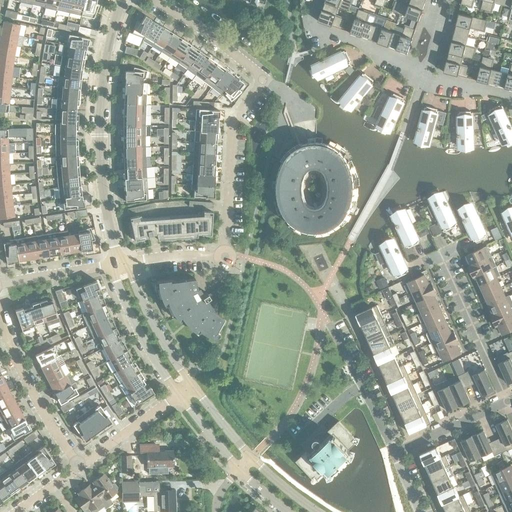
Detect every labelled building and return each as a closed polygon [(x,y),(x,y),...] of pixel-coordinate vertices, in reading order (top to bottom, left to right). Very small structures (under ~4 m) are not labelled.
[(45,0),(44,7),(56,10),(58,0),(45,0)] [(58,0),(56,10),(69,13),(71,0),(58,0)] [(81,16),(82,11),(84,0),(71,0),(69,13),(81,16)] [(84,0),(82,11),(86,12),(86,14),(94,18),(99,5),(95,3),(95,0),(84,0)] [(324,0),(324,2),(325,2),(338,7),(347,10),(351,0),(350,0),(324,0)] [(422,12),(421,12),(424,1),(420,0),(410,0),(408,6),(399,2),(395,12),(419,21),(422,12)] [(502,4),(503,0),(482,0),(480,9),(491,12),(493,2),(502,4)] [(511,0),(503,0),(502,4),(511,7),(509,16),(511,17),(511,0)] [(321,12),(317,21),(341,29),(344,19),(335,15),(338,7),(325,2),(322,12),(321,12)] [(369,38),(374,25),(365,22),(368,13),(358,9),(350,32),(359,36),(359,35),(369,38)] [(4,16),(16,19),(17,12),(5,10),(4,16)] [(454,33),(467,36),(470,27),(479,30),(482,19),(458,13),(456,22),(457,23),(454,33)] [(132,33),(144,38),(154,21),(150,19),(150,18),(145,15),(140,22),(137,20),(132,33)] [(388,46),(388,45),(393,32),(392,32),(396,23),(386,19),(383,29),(374,25),(369,38),(379,42),(379,43),(388,46)] [(3,21),(1,31),(18,34),(20,24),(3,21)] [(163,27),(154,21),(144,38),(142,41),(151,46),(163,27)] [(79,26),(77,33),(89,35),(90,29),(79,26)] [(402,35),(393,32),(388,45),(398,49),(398,50),(407,53),(415,30),(405,26),(402,35)] [(151,46),(160,52),(172,32),(163,27),(151,46)] [(0,34),(0,42),(15,45),(18,34),(1,31),(0,34)] [(160,52),(169,58),(181,38),(172,32),(160,52)] [(452,43),(450,43),(448,52),(449,53),(462,56),(472,58),(475,48),(465,46),(467,36),(454,33),(452,43)] [(65,40),(64,45),(86,49),(87,45),(89,38),(68,34),(67,40),(65,40)] [(177,63),(180,59),(190,44),(181,38),(169,58),(177,63)] [(0,42),(0,53),(14,56),(15,45),(0,42)] [(177,63),(186,69),(199,50),(190,44),(180,59),(177,63)] [(85,54),(86,49),(64,45),(62,55),(84,59),(85,54)] [(125,46),(124,53),(136,55),(137,49),(125,46)] [(186,69),(195,75),(208,57),(199,50),(186,69)] [(322,61),(317,63),(314,65),(315,67),(313,68),(313,69),(314,69),(315,70),(314,70),(315,70),(316,73),(316,74),(317,74),(317,75),(316,75),(317,76),(319,76),(320,78),(323,76),(324,76),(350,63),(349,62),(351,62),(346,51),(344,52),(344,51),(344,50),(324,60),(324,59),(322,61)] [(143,60),(147,53),(143,51),(139,57),(143,60)] [(0,64),(12,66),(14,56),(0,53),(0,64)] [(462,56),(449,53),(447,63),(445,62),(443,72),(467,78),(470,67),(460,65),(462,56)] [(62,55),(60,66),(82,69),(84,59),(62,55)] [(486,82),(496,84),(500,71),(491,69),(493,59),(483,56),(476,80),(485,83),(486,82)] [(152,65),(154,61),(148,57),(145,61),(152,65)] [(195,75),(203,81),(217,63),(208,57),(195,75)] [(161,65),(154,61),(152,65),(158,70),(161,65)] [(203,81),(212,88),(225,70),(217,63),(203,81)] [(0,75),(11,77),(12,66),(0,64),(0,75)] [(500,71),(496,84),(507,87),(506,88),(511,89),(511,64),(509,73),(500,71)] [(81,79),(82,69),(60,66),(59,76),(81,79)] [(125,77),(124,82),(142,83),(142,79),(145,79),(147,71),(133,67),(132,71),(124,71),(124,77),(125,77)] [(169,76),(171,72),(165,68),(162,72),(169,76)] [(212,88),(220,94),(234,76),(225,70),(212,88)] [(178,76),(171,72),(169,76),(176,80),(178,76)] [(363,73),(344,96),(341,99),(343,101),(342,102),(343,103),(343,102),(344,103),(344,104),(345,103),(347,106),(348,106),(349,107),(348,108),(349,108),(350,107),(352,108),(355,105),(358,101),(360,99),(374,82),(373,82),(372,82),(373,80),(364,73),(363,74),(363,73)] [(0,86),(10,87),(11,77),(0,75),(0,86)] [(59,76),(57,87),(80,89),(80,84),(81,79),(59,76)] [(237,79),(234,76),(220,94),(223,90),(227,93),(225,94),(231,101),(241,92),(238,89),(243,83),(238,78),(237,79)] [(146,83),(142,83),(124,82),(124,93),(146,94),(146,83)] [(0,96),(9,98),(10,87),(0,86),(0,96)] [(56,98),(79,99),(79,94),(80,89),(57,87),(56,98)] [(124,93),(123,103),(146,104),(146,94),(124,93)] [(387,130),(386,131),(387,131),(388,129),(390,130),(392,126),(392,127),(394,122),(395,122),(396,120),(395,119),(405,100),(404,99),(404,100),(403,99),(404,98),(393,93),(393,94),(392,94),(391,94),(379,120),(379,121),(377,124),(379,125),(379,127),(380,128),(381,127),(381,128),(382,127),(385,129),(385,130),(386,129),(387,130)] [(8,105),(9,98),(0,96),(0,110),(17,112),(18,106),(8,105)] [(56,108),(60,109),(76,109),(76,105),(78,105),(79,99),(56,98),(56,108)] [(123,114),(145,115),(146,104),(123,103),(123,114)] [(511,128),(510,125),(501,105),(500,106),(499,105),(489,110),(489,111),(488,111),(500,138),(502,142),(504,141),(505,143),(506,142),(507,141),(507,142),(507,141),(511,139),(511,140),(511,139),(511,138),(511,129),(511,128)] [(430,139),(438,111),(437,110),(437,111),(437,110),(437,109),(426,106),(425,107),(424,107),(419,128),(418,128),(417,130),(418,131),(416,135),(417,135),(416,139),(418,140),(417,142),(418,142),(419,141),(420,142),(424,143),(425,143),(426,143),(425,144),(426,144),(427,143),(429,143),(430,139)] [(75,114),(76,109),(60,109),(56,108),(55,119),(78,120),(78,114),(75,114)] [(196,109),(195,120),(218,121),(218,117),(219,110),(196,109)] [(461,146),(461,148),(462,148),(463,147),(463,148),(464,148),(464,147),(467,147),(467,148),(468,148),(468,147),(469,147),(469,148),(470,148),(470,146),(472,146),(472,142),(473,142),(472,112),(471,112),(471,113),(470,113),(470,111),(459,111),(459,113),(458,113),(457,113),(458,134),(458,137),(458,142),(459,146),(461,146)] [(123,114),(122,125),(145,125),(145,115),(123,114)] [(217,132),(218,121),(195,120),(194,131),(217,132)] [(55,135),(75,135),(75,130),(77,130),(78,124),(55,123),(55,135)] [(122,136),(145,136),(145,125),(122,125),(122,136)] [(0,143),(7,144),(7,137),(25,137),(25,140),(32,140),(32,128),(0,128),(0,143)] [(194,131),(194,142),(216,143),(217,132),(194,131)] [(55,135),(55,145),(77,145),(77,139),(75,139),(75,135),(55,135)] [(122,136),(122,147),(140,146),(145,146),(145,136),(122,136)] [(334,145),(334,147),(328,144),(329,143),(328,142),(328,144),(322,142),(322,141),(321,142),(315,142),(315,140),(315,142),(309,143),(309,141),(308,141),(308,143),(302,144),(302,143),(301,143),(303,148),(298,150),(296,151),(290,156),(291,156),(290,158),(289,158),(287,162),(282,160),(282,161),(283,161),(281,167),(279,167),(280,168),(278,173),(277,173),(277,174),(278,174),(277,180),(276,180),(277,181),(277,187),(275,187),(277,187),(277,193),(276,193),(276,194),(277,194),(278,200),(277,200),(277,201),(278,200),(280,206),(279,207),(280,207),(283,212),(281,213),(282,214),(283,213),(286,218),(285,219),(287,218),(291,223),(290,224),(291,223),(296,227),(295,228),(296,228),(296,227),(302,230),(301,231),(302,231),(302,230),(308,232),(308,233),(309,233),(309,232),(315,232),(315,234),(315,232),(321,232),(322,233),(322,232),(328,230),(328,231),(329,231),(328,230),(334,227),(334,228),(335,228),(334,227),(339,223),(340,224),(339,223),(343,218),(345,219),(344,218),(347,213),(348,214),(349,213),(347,212),(350,207),(351,207),(350,206),(352,200),(353,201),(353,200),(352,200),(353,194),(354,194),(355,193),(353,193),(353,187),(355,187),(353,187),(353,181),(355,180),(354,180),(353,180),(352,174),(353,174),(353,173),(352,173),(350,168),(351,167),(350,167),(347,162),(349,161),(348,160),(347,161),(344,156),(345,155),(343,156),(339,151),(341,150),(340,150),(339,151),(334,147),(335,146),(334,145)] [(216,154),(216,143),(194,142),(193,152),(216,154)] [(78,155),(77,145),(55,145),(55,156),(78,155)] [(145,157),(145,146),(140,146),(122,147),(123,157),(145,157)] [(193,152),(192,163),(215,165),(216,154),(193,152)] [(0,163),(8,163),(8,153),(0,153),(0,163)] [(55,156),(56,167),(78,165),(78,160),(78,155),(55,156)] [(123,157),(123,168),(141,167),(146,167),(145,157),(123,157)] [(0,174),(9,174),(8,163),(0,163),(0,174)] [(192,163),(192,174),(214,175),(215,165),(192,163)] [(57,177),(79,175),(79,170),(78,165),(56,167),(57,177)] [(146,178),(146,167),(141,167),(123,168),(124,179),(146,178)] [(9,174),(0,174),(0,185),(10,184),(9,174)] [(192,174),(191,185),(214,186),(214,175),(192,174)] [(80,180),(79,175),(57,177),(58,188),(80,185),(80,180)] [(124,179),(125,190),(142,189),(147,188),(146,178),(124,179)] [(10,184),(0,185),(0,196),(11,195),(10,184)] [(59,199),(64,198),(81,195),(81,190),(80,185),(58,188),(59,199)] [(213,191),(214,186),(191,185),(191,190),(193,190),(193,196),(214,197),(214,191),(213,191)] [(147,188),(142,189),(125,190),(125,194),(124,194),(125,201),(145,200),(145,193),(142,193),(142,189),(147,188)] [(456,226),(455,225),(456,224),(456,225),(457,224),(448,204),(447,202),(445,197),(444,197),(443,194),(441,194),(440,193),(439,193),(439,194),(438,194),(437,194),(437,195),(434,196),(433,196),(432,197),(432,196),(431,197),(432,198),(430,199),(432,203),(431,203),(444,230),(445,229),(445,231),(456,226)] [(11,195),(0,196),(0,207),(12,206),(12,200),(11,195)] [(81,195),(64,198),(65,202),(62,203),(63,209),(84,206),(83,200),(82,200),(81,195)] [(154,203),(127,209),(128,214),(155,208),(154,203)] [(463,208),(462,208),(462,207),(461,208),(462,210),(460,211),(461,214),(463,219),(464,222),(473,241),(474,241),(475,241),(475,242),(486,237),(485,236),(486,235),(486,236),(487,235),(474,208),(472,205),(470,206),(469,204),(468,204),(469,205),(468,206),(468,205),(467,205),(467,206),(464,207),(463,207),(463,208)] [(12,206),(0,207),(0,218),(14,216),(12,206)] [(503,214),(505,218),(511,233),(511,208),(511,209),(508,211),(507,210),(507,211),(506,212),(506,211),(505,211),(505,213),(503,214)] [(87,215),(86,209),(74,211),(75,216),(75,217),(87,215)] [(406,247),(407,247),(407,246),(408,248),(419,243),(418,242),(419,241),(419,242),(419,241),(410,221),(407,214),(405,211),(403,212),(402,210),(401,210),(402,211),(401,212),(400,211),(400,212),(397,213),(396,213),(396,214),(395,214),(395,213),(394,214),(395,216),(393,216),(394,220),(396,225),(397,228),(397,227),(406,247)] [(210,235),(212,212),(203,211),(202,216),(140,220),(139,216),(129,218),(134,240),(149,237),(148,236),(156,234),(157,239),(197,236),(197,234),(210,235)] [(431,228),(433,234),(441,230),(439,224),(431,228)] [(78,231),(81,250),(85,250),(92,249),(91,241),(95,240),(90,227),(78,231)] [(497,228),(492,230),(496,239),(501,237),(497,228)] [(67,231),(56,232),(60,254),(70,252),(67,235),(67,231)] [(77,234),(67,235),(70,252),(81,250),(78,231),(77,231),(78,233),(77,233),(77,234)] [(49,256),(60,254),(56,232),(45,234),(49,256)] [(429,233),(420,237),(421,240),(423,241),(431,237),(429,233)] [(45,234),(35,236),(38,258),(49,256),(45,234)] [(28,259),(38,258),(35,236),(24,238),(28,259)] [(24,238),(14,240),(17,261),(28,259),(24,238)] [(3,243),(6,263),(13,262),(17,261),(14,240),(9,240),(9,242),(3,243)] [(400,251),(399,249),(398,249),(396,244),(394,240),(392,241),(391,240),(390,240),(391,241),(390,241),(389,241),(386,243),(385,243),(384,244),(384,243),(383,243),(383,245),(381,246),(383,250),(383,251),(376,254),(380,263),(388,260),(395,277),(396,277),(396,276),(397,278),(408,273),(407,271),(408,271),(399,251),(400,251)] [(466,255),(471,265),(491,255),(487,246),(466,255)] [(473,277),(476,275),(475,275),(491,267),(487,258),(492,256),(491,255),(471,265),(473,270),(470,272),(473,277)] [(491,267),(475,275),(476,275),(480,284),(496,277),(491,267)] [(408,282),(412,291),(428,284),(424,274),(408,282)] [(193,329),(194,328),(197,330),(199,332),(202,334),(205,336),(207,338),(210,340),(211,336),(213,337),(212,336),(223,318),(216,313),(223,284),(208,294),(206,292),(202,295),(196,288),(194,277),(172,281),(172,279),(156,281),(156,282),(158,281),(162,300),(167,298),(176,316),(180,313),(193,329)] [(480,284),(484,294),(500,287),(496,277),(480,284)] [(82,300),(99,293),(97,289),(99,288),(96,280),(75,288),(78,296),(80,295),(82,300)] [(367,280),(362,281),(365,295),(370,293),(367,280)] [(433,295),(436,293),(431,283),(428,284),(412,291),(417,301),(433,294),(433,295)] [(484,294),(489,304),(505,297),(500,287),(484,294)] [(54,291),(59,302),(64,300),(60,289),(54,291)] [(82,300),(87,311),(87,312),(105,304),(102,297),(100,298),(99,293),(82,300)] [(417,301),(421,311),(437,304),(433,294),(417,301)] [(509,307),(505,297),(489,304),(493,314),(509,307)] [(39,302),(45,321),(47,325),(59,321),(51,299),(46,301),(46,299),(39,302)] [(32,306),(27,308),(33,325),(45,321),(39,302),(31,304),(32,306)] [(87,326),(108,317),(106,312),(108,311),(105,304),(87,312),(87,311),(82,313),(87,326)] [(442,314),(437,304),(421,311),(426,321),(442,314)] [(360,325),(360,324),(381,315),(376,305),(355,314),(360,325)] [(33,325),(27,308),(23,309),(22,307),(14,310),(22,331),(30,328),(29,326),(33,325)] [(498,324),(511,317),(511,312),(509,307),(493,314),(490,315),(495,326),(498,324)] [(66,320),(71,318),(68,311),(63,313),(66,320)] [(426,321),(430,331),(446,324),(442,314),(426,321)] [(360,324),(365,334),(385,325),(381,315),(360,324)] [(112,320),(110,321),(108,317),(87,326),(93,338),(97,336),(115,327),(112,320)] [(511,329),(511,317),(498,324),(503,334),(511,329)] [(66,320),(69,328),(74,325),(71,318),(66,320)] [(426,333),(430,343),(451,333),(446,324),(430,331),(426,333)] [(390,335),(385,325),(365,334),(369,344),(390,335)] [(103,348),(119,339),(117,335),(119,334),(115,327),(97,336),(103,348)] [(435,352),(455,343),(455,344),(459,342),(454,332),(451,333),(430,343),(435,352)] [(58,333),(50,337),(53,342),(60,339),(58,333)] [(394,344),(390,335),(369,344),(374,354),(390,346),(394,344)] [(77,346),(82,343),(79,336),(73,338),(77,346)] [(53,342),(50,337),(43,340),(46,346),(53,342)] [(109,359),(127,350),(123,343),(121,344),(119,339),(103,348),(109,359)] [(31,353),(42,348),(39,342),(28,347),(31,353)] [(86,350),(82,343),(77,346),(80,353),(86,350)] [(460,354),(455,344),(455,343),(435,352),(435,353),(440,351),(444,361),(460,354)] [(38,361),(40,365),(56,357),(54,353),(56,352),(53,346),(34,355),(37,361),(38,361)] [(378,364),(395,356),(394,355),(396,355),(394,350),(393,351),(390,346),(374,354),(373,354),(378,364)] [(116,371),(131,362),(129,357),(131,356),(127,350),(109,359),(116,371)] [(511,350),(507,353),(507,352),(495,357),(507,383),(511,381),(511,350)] [(378,364),(383,373),(399,366),(394,356),(395,356),(378,364)] [(45,374),(60,367),(55,358),(56,357),(40,365),(45,374)] [(79,368),(83,366),(80,359),(75,361),(79,368)] [(89,370),(95,367),(91,360),(86,363),(89,370)] [(134,366),(131,362),(116,371),(123,382),(140,371),(136,365),(134,366)] [(387,383),(408,374),(403,364),(399,366),(383,373),(387,383)] [(87,373),(83,366),(79,368),(83,375),(87,373)] [(65,376),(60,367),(45,374),(49,384),(65,376)] [(99,374),(95,367),(89,370),(93,377),(99,374)] [(471,369),(464,372),(470,385),(476,382),(482,395),(494,390),(484,369),(473,374),(471,369)] [(430,379),(437,375),(434,370),(427,373),(430,379)] [(144,378),(140,371),(123,382),(130,393),(145,383),(142,379),(144,378)] [(464,388),(470,385),(464,372),(457,375),(460,380),(449,385),(447,379),(446,380),(458,406),(470,401),(464,388)] [(412,384),(408,374),(387,383),(391,393),(392,393),(412,384)] [(69,384),(65,376),(49,384),(55,393),(70,385),(70,384),(69,384)] [(86,380),(90,387),(94,384),(90,377),(86,380)] [(447,411),(458,406),(446,380),(435,385),(447,411)] [(0,396),(10,392),(5,382),(0,384),(0,396)] [(60,403),(78,393),(75,388),(77,387),(74,382),(70,384),(70,385),(55,393),(57,397),(56,397),(60,403)] [(145,383),(130,393),(132,397),(130,398),(135,405),(154,393),(149,386),(147,387),(145,383)] [(103,394),(109,391),(104,384),(99,387),(103,394)] [(392,393),(396,403),(417,394),(412,384),(392,393)] [(113,397),(109,391),(103,394),(108,401),(113,397)] [(0,396),(0,408),(14,401),(10,392),(0,396)] [(79,396),(82,401),(89,397),(86,392),(79,396)] [(396,403),(401,413),(421,403),(417,394),(396,403)] [(75,405),(82,401),(79,396),(72,400),(75,405)] [(5,418),(19,410),(14,401),(0,408),(0,420),(0,421),(5,418)] [(73,407),(70,401),(60,407),(63,412),(73,407)] [(111,406),(118,416),(123,412),(116,402),(111,406)] [(401,413),(405,422),(426,413),(421,403),(401,413)] [(89,409),(102,428),(105,425),(106,426),(111,422),(99,405),(94,408),(93,406),(89,409)] [(102,428),(89,409),(80,416),(93,434),(102,428)] [(25,419),(19,410),(5,418),(9,427),(9,428),(25,419)] [(430,423),(426,413),(405,422),(405,423),(409,433),(430,423)] [(93,434),(80,416),(76,419),(77,421),(72,424),(84,441),(90,437),(93,434)] [(27,423),(25,419),(9,428),(5,430),(8,435),(10,434),(13,439),(31,429),(27,423)] [(495,440),(501,452),(507,450),(511,448),(511,430),(507,419),(495,424),(501,437),(495,440)] [(352,440),(354,438),(352,435),(338,420),(328,430),(332,435),(327,441),(321,441),(318,439),(314,438),(315,442),(317,445),(319,448),(311,456),(306,451),(295,461),(310,476),(312,478),(315,475),(317,478),(324,472),(325,472),(326,474),(329,471),(332,474),(350,457),(347,454),(350,452),(348,450),(349,448),(355,443),(352,440)] [(483,430),(472,435),(481,456),(492,451),(494,456),(501,452),(495,440),(489,443),(483,430)] [(37,437),(33,432),(23,439),(27,444),(37,437)] [(481,456),(472,435),(460,440),(470,461),(481,456)] [(14,445),(17,449),(24,444),(21,440),(14,445)] [(155,451),(155,444),(139,444),(139,455),(146,454),(147,467),(148,467),(148,474),(168,473),(168,466),(173,466),(172,451),(155,451)] [(17,449),(14,445),(8,450),(11,454),(17,449)] [(32,451),(45,469),(49,466),(49,467),(55,463),(42,446),(37,450),(39,452),(35,455),(32,451)] [(424,465),(424,464),(441,457),(436,447),(419,454),(424,465)] [(45,469),(32,451),(23,457),(36,475),(45,469)] [(131,472),(130,455),(121,455),(121,472),(131,472)] [(429,474),(445,467),(449,465),(445,455),(441,457),(424,464),(429,474)] [(36,475),(23,457),(26,461),(18,467),(15,463),(14,463),(28,482),(36,475)] [(28,482),(14,463),(6,470),(19,488),(28,482)] [(490,474),(495,484),(511,476),(511,468),(510,465),(490,474)] [(429,474),(433,484),(449,477),(445,467),(429,474)] [(0,473),(0,480),(10,494),(19,488),(6,470),(0,473)] [(476,480),(481,478),(485,476),(482,470),(474,474),(476,480)] [(88,485),(105,509),(113,503),(109,497),(116,492),(115,491),(117,489),(117,487),(115,484),(112,483),(110,484),(103,474),(93,481),(95,485),(90,488),(88,485)] [(511,487),(511,476),(495,484),(499,494),(511,487)] [(454,486),(449,477),(433,484),(438,494),(448,489),(454,486)] [(0,498),(2,501),(10,494),(0,480),(0,498)] [(138,486),(138,483),(137,481),(121,482),(122,502),(138,502),(138,495),(153,495),(154,511),(160,511),(175,511),(174,490),(159,491),(159,492),(144,492),(144,486),(138,486)] [(84,511),(95,511),(103,507),(105,509),(88,485),(78,492),(80,495),(75,499),(83,511),(84,510),(84,511)] [(454,486),(448,489),(438,494),(437,494),(442,504),(459,496),(454,486)] [(504,504),(511,499),(511,487),(499,494),(504,504)] [(459,496),(442,504),(446,511),(449,511),(467,504),(463,494),(459,496)]
